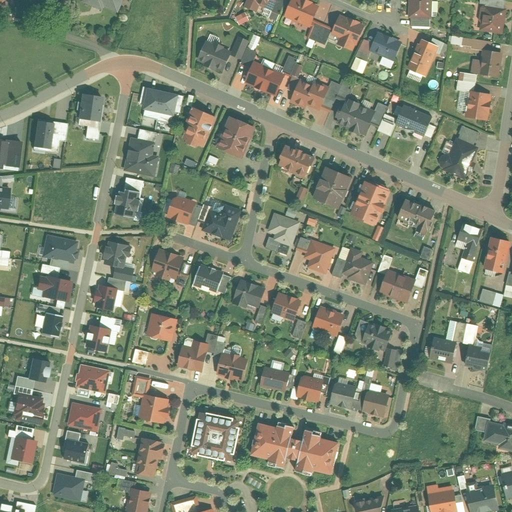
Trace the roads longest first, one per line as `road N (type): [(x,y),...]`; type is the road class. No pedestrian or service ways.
road 1 (residential): [(245,261),(417,326),(391,427),(368,430),(192,382)]
road 2 (residential): [(0,482),(22,488),(42,465),(125,85),(114,64)]
road 3 (residential): [(278,120),(486,216)]
road 4 (residential): [(114,64),(139,66),(278,120)]
road 5 (residential): [(278,120),(245,261)]
road 6 (residential): [(486,216),(511,83)]
road 7 (residential): [(0,114),(114,64)]
